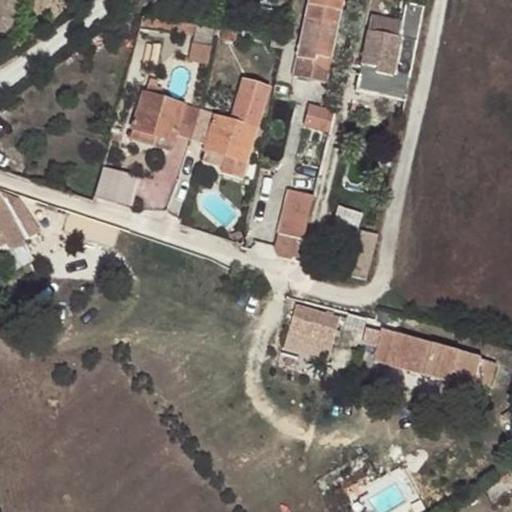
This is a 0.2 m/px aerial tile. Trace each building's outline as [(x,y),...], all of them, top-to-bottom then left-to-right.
[(317,0),(317,5),(309,4),(306,19),(304,19),(297,58),(312,62),(314,56),(330,60),(339,10),(329,9),(330,0),(317,0)] [(403,18),(371,12),(360,66),(409,76),(424,2),(405,0),(403,18)] [(195,24),(173,21),(171,33),(193,36),(195,24)] [(195,24),(193,36),(191,45),(210,49),(215,27),(195,24)] [(271,47),(282,48),(285,36),(273,35),(271,47)] [(188,62),(207,66),(210,49),(191,45),(188,62)] [(409,76),(360,66),(356,87),(404,97),(409,76)] [(242,80),(237,99),(243,102),(248,82),(242,80)] [(195,111),(188,141),(206,146),(205,150),(225,157),(221,168),(221,171),(240,176),(254,128),(249,126),(254,111),(259,112),(267,88),(248,82),(243,102),(237,99),(230,122),(195,111)] [(174,136),(188,141),(195,111),(143,95),(132,128),(154,135),(172,141),(174,136)] [(335,112),(310,104),(303,127),(328,134),(335,112)] [(249,126),(254,128),(259,112),(254,111),(249,126)] [(154,135),(132,128),(129,141),(151,148),(154,135)] [(225,157),(205,150),(201,161),(221,168),(225,157)] [(128,176),(102,167),(94,196),(119,205),(128,176)] [(282,222),(306,228),(313,198),(289,193),(282,222)] [(0,246),(9,242),(10,244),(12,247),(14,248),(17,247),(19,246),(21,245),(21,242),(0,205),(0,204),(0,246)] [(300,241),(303,242),(306,228),(282,222),(279,237),(300,241)] [(359,230),(347,275),(364,280),(376,235),(359,230)] [(321,314),(296,306),(288,333),(314,339),(321,314)] [(480,358),(396,334),(388,365),(450,383),(452,376),(487,387),(495,365),(479,361),(480,358)]
